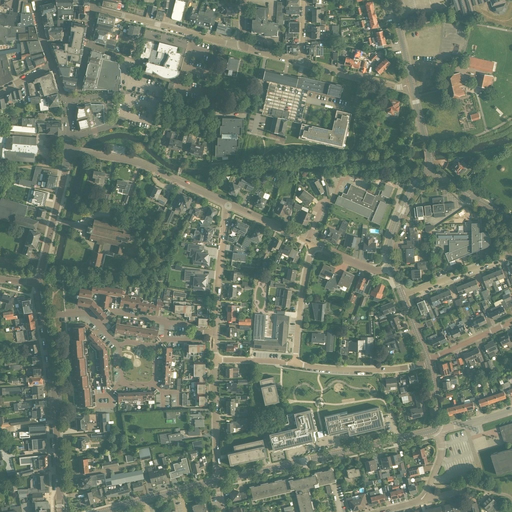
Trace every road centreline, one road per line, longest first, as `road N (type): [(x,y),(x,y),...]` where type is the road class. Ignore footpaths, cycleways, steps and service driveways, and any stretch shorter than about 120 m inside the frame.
road 1 (tertiary): [(217,480),(435,428)]
road 2 (tertiary): [(59,511),(43,316)]
road 3 (tertiary): [(227,204),(144,164),(77,151)]
road 4 (residential): [(68,136),(116,123),(129,94),(126,59),(87,44)]
road 5 (tertiary): [(38,282),(67,150)]
road 6 (residential): [(294,364),(393,369),(426,360)]
road 7 (residential): [(215,333),(227,204)]
road 8 (residential): [(93,8),(215,40)]
road 9 (residential): [(217,480),(214,359)]
road 10 (residential): [(294,364),(313,245)]
